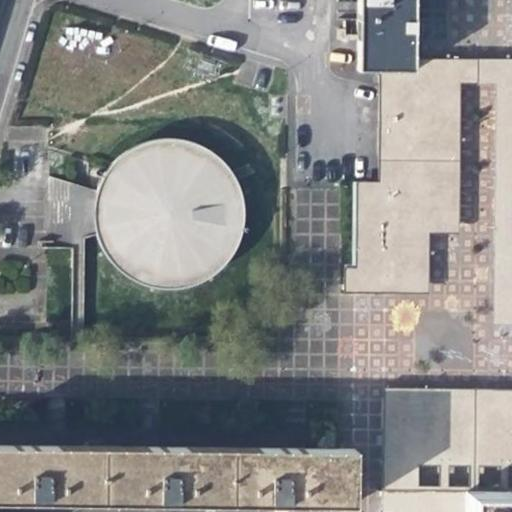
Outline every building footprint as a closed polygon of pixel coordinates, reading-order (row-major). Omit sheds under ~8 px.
[(418,0),(365,0),(365,83),(415,82),(419,4),(418,0)] [(466,84),(466,63),(422,62),(420,85),(379,87),(380,187),(359,187),(356,273),(344,273),(344,293),(428,294),(430,240),(439,240),(460,239),(462,192),(463,152),(465,116),(466,84)] [(511,73),(502,74),(502,90),(501,127),(501,165),(500,199),(500,229),(499,261),(499,295),(498,311),(511,310),(511,73)] [(96,183),(93,191),(92,193),(90,201),(89,211),(89,219),(90,232),(95,247),(101,258),(112,271),(122,280),(128,284),(136,288),(147,291),(162,294),(177,293),(192,289),(203,285),(209,281),(221,272),(228,264),(232,258),(237,248),(242,234),(244,223),(244,216),(243,205),(241,194),(236,182),(232,175),(224,164),(211,153),(200,147),(188,142),(180,140),(168,139),(159,139),(147,142),(140,144),(130,148),(124,152),(118,156),(113,161),(108,166),(99,177),(96,183)] [(381,460),(511,459),(511,398),(502,398),(468,398),(429,398),(389,397),(381,397),(381,460)] [(511,488),(511,459),(381,460),(381,474),(381,488),(462,488),(511,488)] [(38,473),(0,472),(0,511),(109,511),(110,473),(38,473)] [(238,511),(240,475),(114,472),(113,511),(238,511)] [(360,511),(362,475),(242,474),(241,511),(360,511)] [(461,511),(462,488),(381,488),(380,505),(374,510),(375,511),(461,511)] [(511,511),(511,488),(462,488),(461,511),(511,511)]
